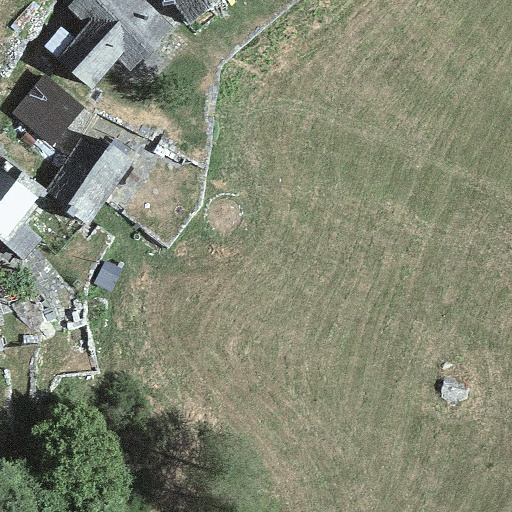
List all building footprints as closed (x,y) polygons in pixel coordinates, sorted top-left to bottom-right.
[(116,60),(128,73),(171,29),(140,0),(73,0),(66,8),(85,26),(56,60),(70,74),(90,91),(116,60)] [(219,0),(168,0),(188,25),(219,0)] [(43,75),(11,113),(64,160),(92,117),(43,75)] [(87,226),(131,161),(93,134),(44,192),(87,226)] [(19,222),(36,199),(0,171),(0,236),(5,240),(19,222)] [(41,239),(19,222),(5,240),(0,236),(0,241),(22,261),(41,239)]
